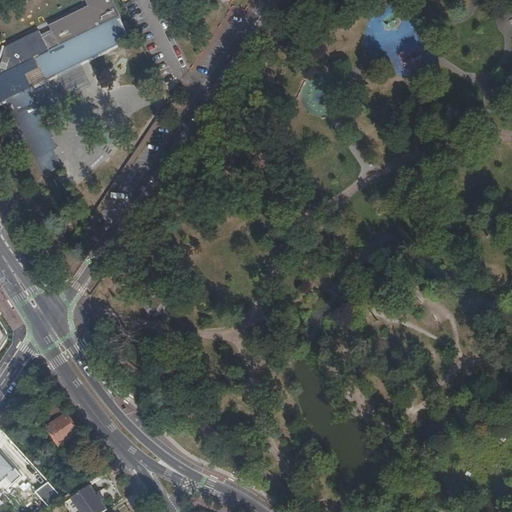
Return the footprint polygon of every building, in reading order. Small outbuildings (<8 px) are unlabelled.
[(86,0),(90,7),(49,27),(53,34),(43,39),(49,51),(115,18),(119,16),(111,0),(86,0)] [(2,58),(7,59),(4,68),(0,66),(0,101),(6,99),(44,173),(60,165),(52,150),(57,147),(27,88),(49,77),(126,39),(115,18),(49,51),(43,39),(38,31),(5,47),(5,48),(2,58)] [(168,74),(157,79),(164,93),(174,88),(168,74)] [(39,369),(36,364),(21,386),(26,389),(39,369)] [(0,426),(26,389),(21,386),(0,417),(0,426)] [(70,440),(79,452),(89,446),(55,394),(47,399),(50,403),(47,405),(56,420),(48,425),(61,445),(70,440)] [(0,470),(13,485),(23,476),(0,451),(0,470)] [(90,485),(72,497),(81,511),(103,511),(107,510),(90,485)]
